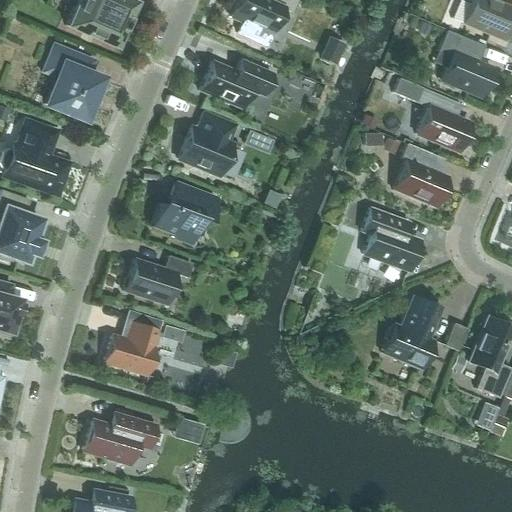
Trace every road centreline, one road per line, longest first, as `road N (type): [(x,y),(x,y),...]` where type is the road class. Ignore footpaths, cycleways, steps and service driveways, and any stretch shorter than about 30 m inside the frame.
road 1 (residential): [(20,511),(33,424),(67,302),(105,193),(192,0)]
road 2 (residential): [(511,129),(471,228),(470,259),(481,290),(511,303)]
